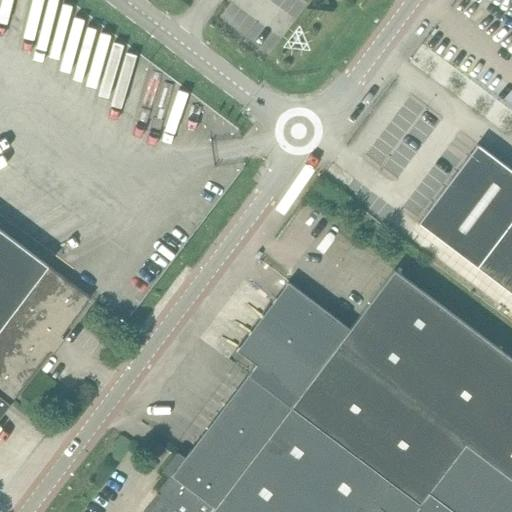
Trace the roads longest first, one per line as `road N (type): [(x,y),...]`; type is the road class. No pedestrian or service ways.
road 1 (unclassified): [(27,511),(308,138)]
road 2 (unclassified): [(123,0),(308,138)]
road 3 (unclassified): [(308,138),(413,0)]
